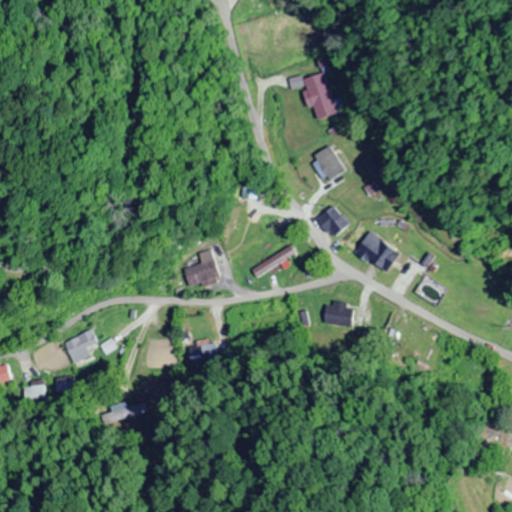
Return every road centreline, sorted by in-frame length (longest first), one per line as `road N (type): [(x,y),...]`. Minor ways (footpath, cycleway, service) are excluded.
road 1 (residential): [(511,357),(350,272),(312,236),(270,169),(216,0)]
road 2 (residential): [(341,265),(248,293),(115,298),(0,352)]
road 3 (residential): [(29,343),(129,511)]
